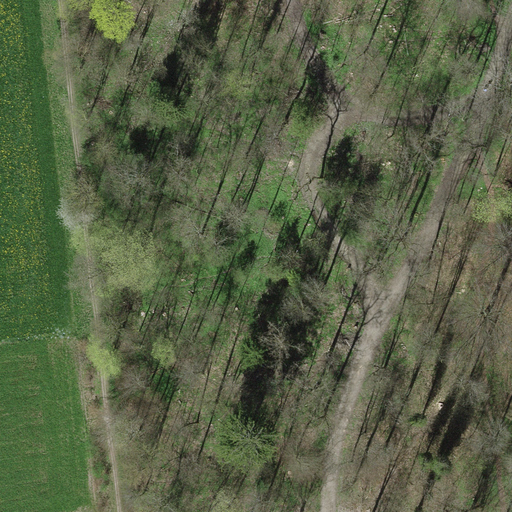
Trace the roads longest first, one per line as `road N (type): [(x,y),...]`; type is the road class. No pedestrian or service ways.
road 1 (track): [(309,0),(340,89),(373,341),(341,436),(338,511)]
road 2 (track): [(373,341),(511,67)]
